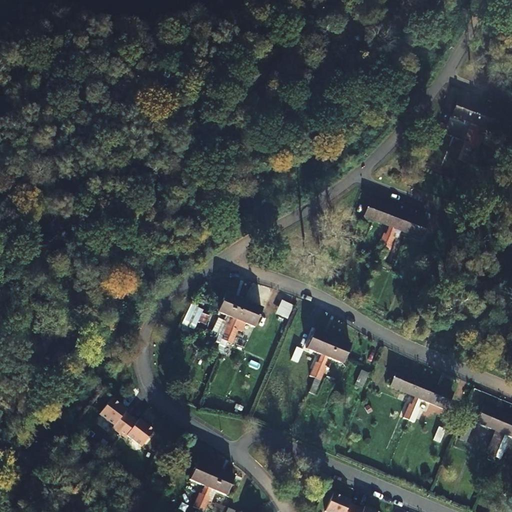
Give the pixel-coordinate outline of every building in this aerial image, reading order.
[(471,151),(487,112),(459,100),(452,117),(471,125),(465,139),(469,141),(460,162),(466,164),(471,151)] [(511,122),(487,112),(471,151),(477,153),(482,139),(480,138),(483,130),(508,140),(511,128),(511,122)] [(434,137),(440,140),(445,127),(439,125),(434,137)] [(376,252),(382,254),(398,213),(370,201),(363,219),(388,229),(384,239),(382,238),(376,252)] [(398,213),(382,254),(387,256),(392,242),(390,241),(394,231),(419,241),(426,224),(398,213)] [(220,341),(227,343),(244,302),(225,295),(218,313),(233,320),(229,328),(226,327),(220,341)] [(274,313),(286,318),(292,305),(279,299),(274,313)] [(244,302),(227,343),(232,345),(237,332),(235,331),(238,322),(254,328),(261,310),(244,302)] [(190,303),(181,323),(193,328),(202,308),(190,303)] [(309,377),(315,380),(331,339),(313,332),(306,350),(320,356),(317,364),(314,364),(309,377)] [(250,353),(257,356),(263,342),(256,339),(250,353)] [(331,339),(315,380),(321,382),(327,369),(323,368),(327,359),(342,365),(350,347),(331,339)] [(288,366),(294,369),(299,356),(293,353),(288,366)] [(403,420),(409,423),(425,383),(397,371),(389,388),(414,399),(411,407),(408,406),(403,420)] [(285,386),(296,390),(301,375),(289,372),(285,386)] [(355,387),(363,391),(368,376),(361,373),(355,387)] [(366,393),(374,397),(380,384),(371,380),(366,393)] [(425,383),(409,423),(414,425),(420,411),(417,410),(421,402),(445,412),(452,395),(425,383)] [(118,432),(131,416),(124,411),(126,409),(111,397),(99,412),(114,424),(112,427),(118,432)] [(491,458),(496,460),(511,424),(511,419),(486,408),(479,426),(503,436),(499,445),(497,444),(491,458)] [(131,416),(118,432),(125,437),(127,435),(142,447),(154,432),(140,420),(138,422),(131,416)] [(511,424),(496,460),(502,463),(507,448),(505,448),(509,439),(511,439),(511,424)] [(460,441),(467,445),(473,431),(465,428),(460,441)] [(197,511),(215,470),(198,462),(190,480),(204,487),(201,495),(197,494),(191,508),(197,511)] [(168,483),(175,486),(180,473),(173,470),(168,483)] [(233,478),(215,470),(197,511),(199,511),(202,511),(209,499),(206,498),(210,489),(225,496),(233,478)] [(332,495),(324,511),(353,511),(355,507),(348,505),(349,502),(332,495)]
